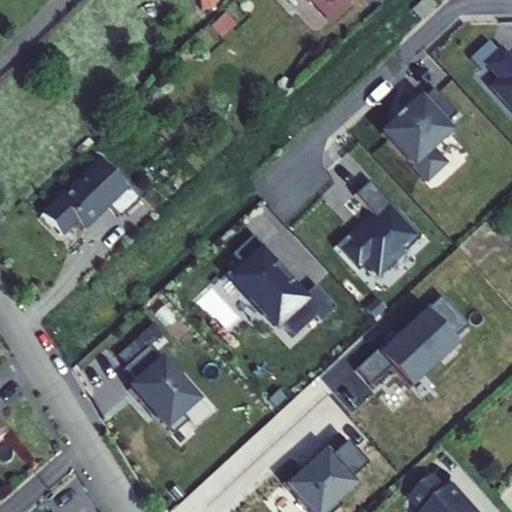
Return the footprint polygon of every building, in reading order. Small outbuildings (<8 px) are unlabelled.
[(307,0),(324,18),(342,0),(307,0)] [(424,0),(406,0),(398,7),(410,20),(427,3),(424,0)] [(511,56),(511,57),(511,63),(507,68),(490,49),(475,62),(489,77),(481,85),(511,118),(511,117),(511,56)] [(432,124),(445,112),(422,86),(409,99),(407,97),(392,111),(390,109),(381,117),(383,119),(370,131),(415,179),(434,161),(420,147),(438,130),(432,124)] [(115,208),(135,188),(123,176),(121,177),(94,149),(36,203),(56,224),(71,210),(79,218),(103,195),(115,208)] [(409,235),(358,179),(343,193),(362,214),(338,236),(336,234),(323,245),(346,270),(357,259),(367,271),(391,248),(393,250),(409,235)] [(511,188),(499,200),(511,213),(511,188)] [(230,258),(217,270),(234,289),(233,290),(264,324),(268,320),(282,336),(304,316),(308,320),(324,306),(304,283),(290,297),(270,275),(274,272),(264,262),(260,265),(248,251),(235,264),(230,258)] [(440,295),(383,356),(410,381),(467,320),(440,295)] [(167,425),(182,412),(175,404),(195,387),(180,370),(176,373),(144,337),(119,358),(131,372),(123,380),(137,396),(139,394),(167,425)] [(467,511),(444,486),(438,491),(425,476),(403,496),(416,511),(414,511),(467,511)]
